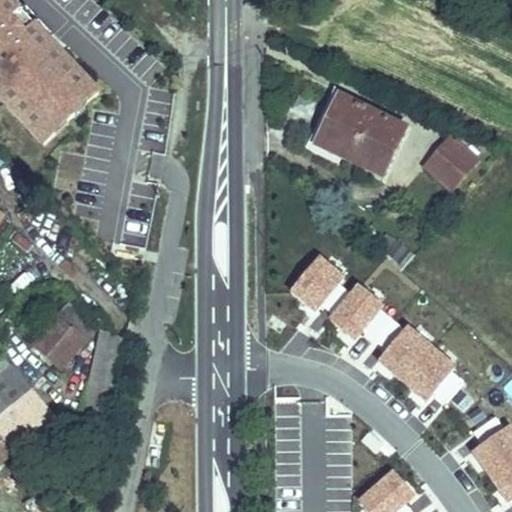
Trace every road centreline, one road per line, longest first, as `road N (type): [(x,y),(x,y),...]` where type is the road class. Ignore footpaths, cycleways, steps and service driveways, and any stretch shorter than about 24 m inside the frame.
road 1 (secondary): [(225,371),(229,0)]
road 2 (residential): [(225,371),(293,369),(338,378),(369,395),(465,489),(477,511)]
road 3 (residential): [(225,371),(144,369),(115,511)]
road 4 (secondary): [(224,511),(225,371)]
